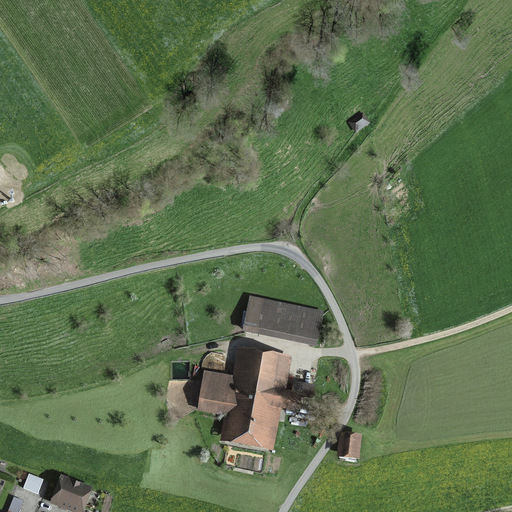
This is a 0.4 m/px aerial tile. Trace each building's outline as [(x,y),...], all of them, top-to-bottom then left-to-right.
[(351,123),(356,130),(366,124),(361,116),(351,123)] [(253,298),(246,332),(314,345),(320,315),(265,304),(266,301),(253,298)] [(300,399),(312,399),(315,387),(294,383),(291,397),(289,397),(282,395),(288,360),(244,352),(239,380),(206,374),(200,410),(232,416),(229,436),(267,444),(274,407),(297,412),(300,399)] [(358,442),(359,438),(343,436),(341,454),(354,455),(356,442),(358,442)] [(38,494),(43,480),(29,475),(23,488),(38,494)] [(63,479),(54,503),(77,511),(79,511),(89,489),(63,479)]
